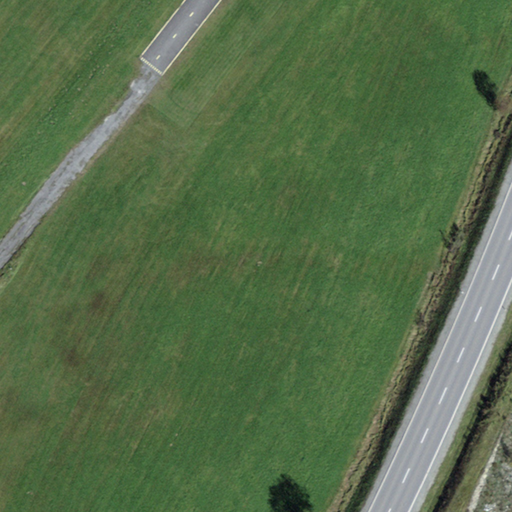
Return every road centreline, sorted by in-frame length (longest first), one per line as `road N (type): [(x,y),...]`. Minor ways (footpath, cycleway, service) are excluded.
road 1 (track): [(0,265),(208,0)]
road 2 (primary): [(511,231),(388,511)]
